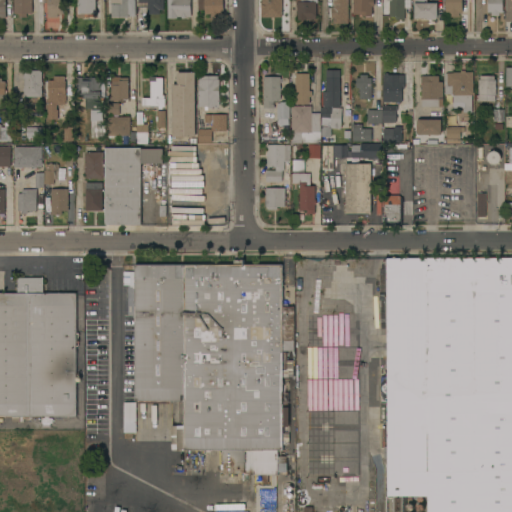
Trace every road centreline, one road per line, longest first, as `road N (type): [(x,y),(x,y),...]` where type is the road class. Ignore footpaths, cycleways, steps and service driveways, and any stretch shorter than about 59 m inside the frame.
road 1 (residential): [(0,241),(511,241)]
road 2 (residential): [(245,47),(511,46)]
road 3 (residential): [(0,48),(245,47)]
road 4 (residential): [(244,0),(247,241)]
